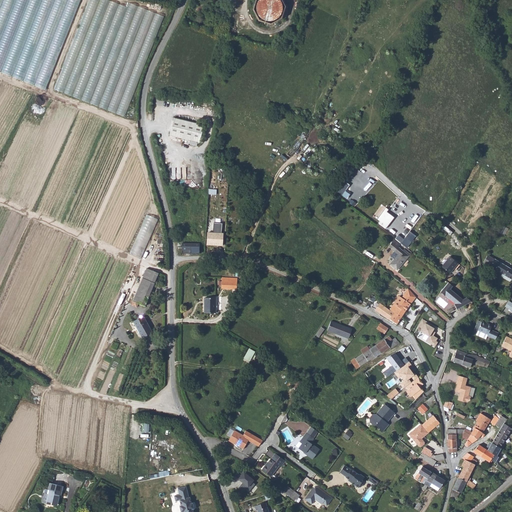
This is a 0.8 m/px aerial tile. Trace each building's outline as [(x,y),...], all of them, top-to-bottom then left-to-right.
[(79,0),(0,0),(0,70),(46,88),(79,0)] [(127,6),(112,0),(89,0),(55,88),(125,115),(164,15),(129,1),(127,6)] [(256,0),(254,9),(260,20),(271,23),(282,17),(285,7),(281,0),(256,0)] [(173,117),(168,134),(198,142),(203,125),(173,117)] [(321,158),(318,167),(329,170),(332,161),(321,158)] [(386,211),(379,223),(386,228),(394,215),(386,211)] [(158,219),(146,214),(128,253),(141,259),(158,219)] [(214,233),(222,234),(223,223),(215,223),(214,233)] [(407,235),(403,232),(400,237),(404,239),(401,242),(408,247),(416,235),(410,230),(407,235)] [(209,233),(208,243),(223,244),(223,239),(223,234),(222,234),(214,233),(209,233)] [(392,242),(386,250),(391,255),(395,251),(399,254),(395,259),(391,264),(398,269),(409,255),(392,242)] [(199,243),(185,243),(185,246),(183,246),(182,253),(199,253),(199,243)] [(391,256),(395,259),(399,254),(395,251),(391,255),(391,256)] [(511,279),(511,268),(490,255),(485,263),(503,273),(511,279)] [(449,273),(458,263),(450,256),(442,267),(449,273)] [(158,273),(147,268),(133,301),(139,304),(144,306),(158,273)] [(226,290),(236,290),(236,279),(230,279),(230,282),(220,282),(220,287),(225,287),(226,290)] [(453,286),(448,282),(440,292),(445,296),(445,295),(455,303),(454,304),(457,309),(471,302),(466,297),(463,299),(450,289),(453,286)] [(454,286),(451,288),(459,294),(461,292),(454,286)] [(411,292),(408,289),(402,297),(399,296),(390,309),(394,313),(401,318),(416,296),(411,292)] [(205,297),(205,312),(216,312),(216,297),(205,297)] [(386,314),(385,316),(392,319),(397,323),(401,318),(394,313),(381,303),(378,307),(386,314)] [(133,321),(142,338),(152,332),(143,316),(133,321)] [(421,328),(417,337),(434,348),(438,342),(436,341),(437,339),(430,335),(434,329),(427,325),(428,322),(422,319),(418,327),(421,328)] [(476,328),(475,329),(478,331),(485,334),(485,336),(489,337),(494,339),(497,333),(492,330),(488,328),(490,325),(480,320),(477,319),(473,327),(476,328)] [(331,320),(328,330),(348,337),(352,328),(331,320)] [(384,333),(388,328),(385,326),(382,323),(381,322),(377,328),(384,333)] [(325,328),(322,326),(316,334),(319,336),(325,328)] [(485,334),(478,331),(477,335),(488,340),(489,337),(485,336),(485,334)] [(392,339),(388,336),(368,349),(362,353),(351,360),(356,367),(390,347),(391,348),(399,343),(400,342),(396,337),(392,339)] [(511,351),(509,356),(511,356),(511,338),(511,340),(505,337),(501,345),(511,351)] [(249,348),(244,358),(250,361),(256,351),(249,348)] [(473,361),(480,364),(483,357),(476,355),(467,353),(458,349),(453,361),(470,367),(473,361)] [(480,364),(487,367),(491,361),(483,357),(480,364)] [(378,363),(387,376),(394,370),(384,358),(378,363)] [(412,381),(401,365),(394,370),(387,376),(397,388),(399,391),(412,381)] [(468,378),(459,375),(457,383),(455,391),(459,392),(461,391),(461,393),(460,394),(458,400),(467,402),(470,400),(471,396),(469,396),(471,387),(466,385),(468,378)] [(420,376),(407,386),(410,390),(408,391),(412,396),(414,395),(422,388),(421,387),(422,386),(425,383),(420,376)] [(421,387),(422,388),(414,395),(417,399),(426,391),(422,386),(421,387)] [(399,391),(397,388),(388,395),(392,398),(400,392),(399,391)] [(446,400),(444,405),(447,407),(450,408),(452,409),(453,402),(446,400)] [(374,424),(378,427),(377,429),(381,432),(386,425),(382,422),(383,420),(385,422),(392,411),(382,403),(374,413),(372,413),(368,418),(368,422),(372,426),(374,424)] [(418,408),(426,413),(430,408),(423,403),(419,406),(418,408)] [(490,419),(480,413),(475,420),(477,421),(474,426),(475,427),(482,432),(490,419)] [(499,418),(495,415),(491,421),(494,425),(495,424),(499,418)] [(502,415),(499,418),(495,424),(497,426),(500,427),(493,441),(492,443),(501,449),(502,447),(501,447),(511,427),(504,423),(507,419),(502,415)] [(434,416),(423,425),(430,433),(437,426),(440,423),(434,416)] [(430,433),(422,424),(410,435),(421,447),(422,447),(427,444),(427,443),(424,439),(430,433)] [(312,426),(301,441),(303,443),(300,447),(304,451),(306,452),(313,458),(320,450),(311,442),(319,432),(312,426)] [(472,431),(471,433),(477,438),(479,435),(482,437),(484,433),(482,432),(475,427),(472,431)] [(462,436),(467,439),(471,433),(472,431),(465,428),(463,434),(462,436)] [(235,429),(230,436),(234,438),(232,442),(245,448),(249,440),(259,445),(264,439),(246,429),(244,434),(235,429)] [(457,447),(457,433),(448,433),(448,447),(457,447)] [(471,433),(467,439),(472,443),(477,438),(471,433)] [(497,455),(501,449),(492,443),(488,449),(494,454),(491,460),(495,462),(499,456),(497,455)] [(489,461),(491,460),(494,454),(488,449),(485,448),(480,444),(477,447),(474,451),(489,461)] [(278,464),(283,458),(276,453),(274,451),(269,457),(268,457),(263,462),(262,462),(259,467),(268,474),(276,463),(278,464)] [(420,456),(433,465),(436,461),(431,457),(426,454),(423,452),(420,456)] [(467,452),(463,457),(465,458),(474,463),(476,459),(473,458),(474,455),(467,452)] [(464,466),(459,476),(467,481),(475,464),(474,463),(465,458),(462,465),(464,466)] [(344,466),(339,472),(344,475),(343,476),(347,479),(346,480),(356,488),(359,488),(361,487),(362,485),(362,483),(361,481),(363,478),(358,474),(357,474),(350,469),(349,469),(344,466)] [(424,483),(431,471),(422,466),(416,477),(422,481),(422,482),(424,483)] [(160,473),(150,475),(150,478),(170,475),(169,470),(159,471),(160,473)] [(256,480),(245,471),(239,478),(243,482),(240,486),(245,491),(247,488),(250,490),(256,484),(254,482),(256,480)] [(440,487),(445,480),(431,471),(424,483),(429,486),(430,485),(432,483),(440,487)] [(459,476),(453,487),(450,498),(456,500),(460,492),(461,492),(466,482),(467,481),(459,476)] [(61,495),(63,486),(50,482),(48,489),(49,490),(48,493),(44,492),(42,502),(46,503),(46,501),(51,502),(57,504),(60,495),(61,495)] [(188,497),(186,486),(177,488),(179,494),(180,499),(179,499),(181,505),(179,506),(181,511),(182,511),(193,511),(193,509),(194,509),(193,502),(191,503),(190,497),(188,497)] [(319,487),(310,489),(304,497),(311,502),(314,497),(316,497),(317,498),(318,500),(321,502),(322,501),(326,504),(329,500),(327,499),(330,495),(319,487)] [(291,492),(289,495),(294,499),(298,494),(293,490),(291,492)] [(258,509),(258,511),(269,511),(266,501),(255,505),(256,509),(258,509)]
